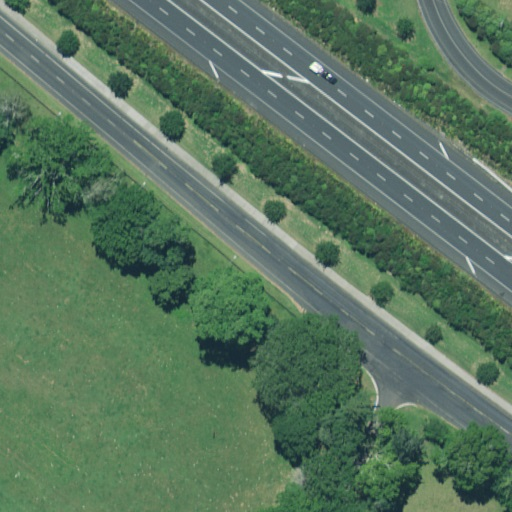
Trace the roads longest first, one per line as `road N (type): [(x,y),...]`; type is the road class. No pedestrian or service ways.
road 1 (tertiary): [(0,28),(238,227),(511,434)]
road 2 (motorway): [(511,277),(143,0)]
road 3 (motorway): [(206,0),(511,226)]
road 4 (unknown): [(411,360),(333,511)]
road 5 (unclassified): [(433,0),(457,48),(511,96)]
